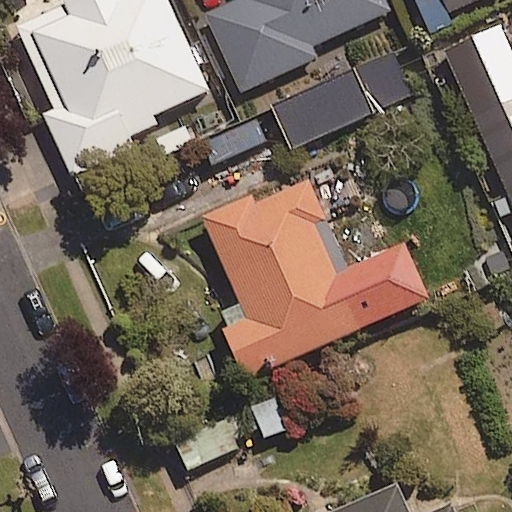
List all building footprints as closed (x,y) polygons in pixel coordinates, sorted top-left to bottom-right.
[(103,0),(32,31),(64,105),(41,115),(69,177),(133,149),(124,128),(206,91),(165,0),(103,0)] [(319,58),(314,46),(388,13),(382,0),(238,0),(204,15),(239,93),(319,58)] [(476,0),(442,0),(448,13),(476,0)] [(407,100),(389,56),(272,105),(290,149),(407,100)] [(511,99),(471,117),(511,213),(511,99)] [(298,185),(253,204),(250,196),(200,218),(203,226),(245,320),(219,331),(242,382),(267,370),(362,329),(317,227),(326,223),(307,181),(298,185)] [(237,449),(224,417),(173,438),(186,470),(237,449)] [(407,511),(394,483),(328,511),(453,511),(450,505),(433,511),(407,511)]
